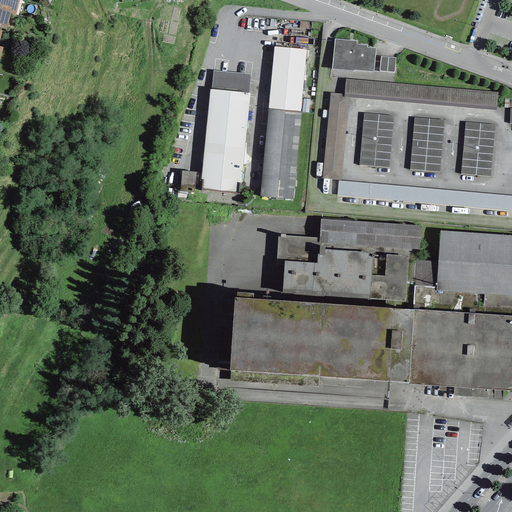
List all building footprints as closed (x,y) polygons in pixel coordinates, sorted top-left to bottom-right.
[(0,0),(0,8),(11,11),(10,15),(15,16),(19,0),(0,0)] [(10,15),(11,11),(0,8),(0,28),(6,30),(10,15)] [(356,41),(335,39),(332,69),(354,71),(354,70),(373,72),(376,48),(367,47),(367,45),(356,44),(356,41)] [(274,47),(268,109),(300,112),(306,50),(274,47)] [(396,58),(381,57),(379,72),(394,73),(396,58)] [(211,89),(248,93),(250,74),(213,71),(211,89)] [(498,93),(345,80),(344,95),(344,98),(349,98),(496,111),(498,93)] [(202,190),(240,194),(250,93),(248,93),(211,89),(210,89),(201,179),(203,180),(202,190)] [(344,95),(330,93),(322,180),(341,181),(349,98),(344,98),(344,95)] [(260,197),(293,200),(300,112),(268,109),(260,197)] [(393,116),(364,113),(359,165),(389,168),(393,116)] [(444,121),(414,118),(410,171),(439,173),(444,121)] [(495,125),(465,123),(461,175),(490,177),(495,125)] [(182,171),(180,191),(194,192),(196,172),(182,171)] [(511,196),(341,181),(338,181),(337,196),(511,211),(511,196)] [(421,227),(321,219),(319,239),(319,243),(420,251),(421,227)] [(511,237),(441,233),(437,288),(437,291),(511,296),(511,237)] [(319,239),(278,236),(276,266),(284,266),(284,262),(317,264),(318,251),(319,243),(319,239)] [(317,264),(284,262),(284,266),(282,294),(369,300),(370,276),(372,254),(318,251),(317,264)] [(385,277),(370,276),(369,300),(405,302),(408,257),(387,256),(385,277)] [(416,286),(414,312),(511,317),(511,296),(437,291),(437,288),(416,286)] [(236,301),(234,301),(230,374),(319,380),(409,386),(414,314),(253,302),(253,297),(237,295),(236,301)] [(409,386),(511,391),(511,317),(414,312),(414,314),(409,386)] [(319,380),(230,374),(229,382),(319,388),(319,380)]
